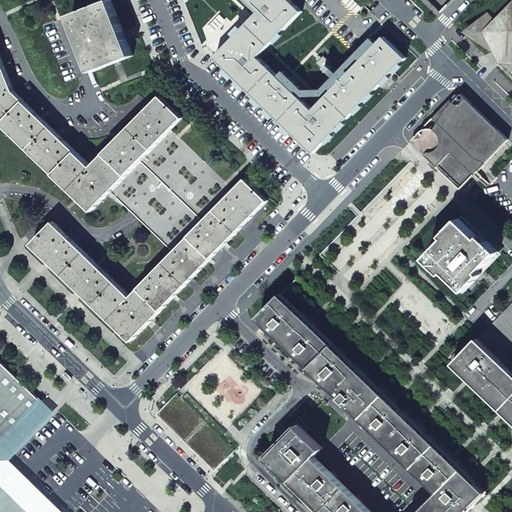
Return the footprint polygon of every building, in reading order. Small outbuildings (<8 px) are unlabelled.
[(71,17),(93,72),(134,56),(123,28),(112,0),(71,17)] [(302,12),(290,0),(246,0),(260,13),(217,58),(315,153),(406,58),(385,38),(359,65),(315,111),(259,57),(302,12)] [(509,76),(511,79),(511,4),(495,22),(493,20),(491,19),(488,17),(486,17),(484,17),(469,32),(485,48),(487,48),(489,48),(491,46),(494,42),(500,48),(501,47),(508,55),(498,66),(509,76)] [(0,55),(0,120),(93,211),(112,192),(172,130),(183,118),(161,97),(93,167),(15,91),(4,65),(0,55)] [(478,173),(506,143),(467,104),(463,102),(459,101),(455,101),(451,102),(447,104),(420,133),(418,136),(417,139),(417,144),(418,147),(419,149),(462,189),(475,175),(488,187),(490,184),(478,173)] [(172,130),(112,192),(134,214),(175,253),(235,191),(229,186),(172,130)] [(55,222),(33,244),(133,341),(269,200),(246,179),(235,191),(175,253),(132,297),(55,222)] [(498,254),(463,220),(446,238),(430,255),(464,289),(498,254)] [(464,511),(485,492),(281,294),(259,317),(436,491),(415,511),(371,511),(313,458),(321,448),(297,425),(269,457),(325,511),(464,511)] [(511,303),(477,339),(502,363),(511,353),(511,303)] [(511,372),(502,363),(477,339),(453,364),(511,420),(511,372)] [(32,393),(0,361),(0,427),(7,434),(42,398),(32,392),(32,393)] [(177,393),(158,412),(177,430),(176,432),(179,435),(181,434),(191,444),(189,445),(197,453),(199,451),(210,462),(208,464),(215,471),(235,449),(177,393)] [(44,396),(42,398),(7,434),(23,449),(59,411),(44,396)] [(158,412),(157,414),(176,432),(177,430),(158,412)] [(69,511),(14,458),(23,449),(7,434),(0,441),(0,476),(36,511),(69,511)] [(181,434),(179,435),(189,445),(191,444),(181,434)] [(199,451),(197,453),(208,464),(210,462),(199,451)] [(0,511),(36,511),(0,476),(0,511)]
